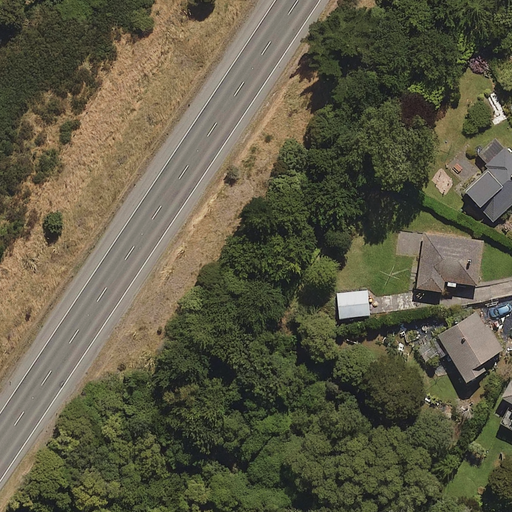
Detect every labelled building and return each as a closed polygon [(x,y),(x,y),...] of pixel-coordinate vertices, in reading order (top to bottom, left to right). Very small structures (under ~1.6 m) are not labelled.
[(511,199),(511,150),(496,134),(478,150),(489,162),(462,186),(492,218),(511,199)] [(456,281),(456,278),(476,281),(483,237),(424,228),(416,283),(442,287),(444,279),(456,281)] [(369,288),(336,290),(338,311),(371,309),(369,288)] [(448,323),(428,334),(440,355),(450,350),(465,376),(487,364),(482,356),(501,346),(479,306),(458,317),(454,310),(444,316),(448,323)] [(511,426),(511,377),(510,376),(501,393),(511,399),(511,403),(502,420),(511,426)]
